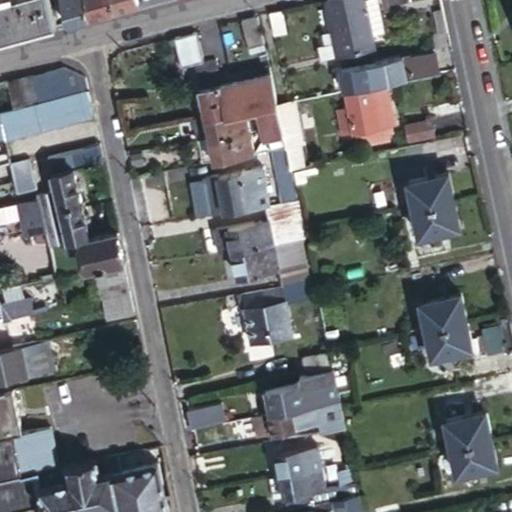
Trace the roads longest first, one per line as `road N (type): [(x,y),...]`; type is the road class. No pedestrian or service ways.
road 1 (residential): [(188,511),(92,37)]
road 2 (residential): [(511,230),(463,0)]
road 3 (unclassified): [(92,37),(243,0)]
